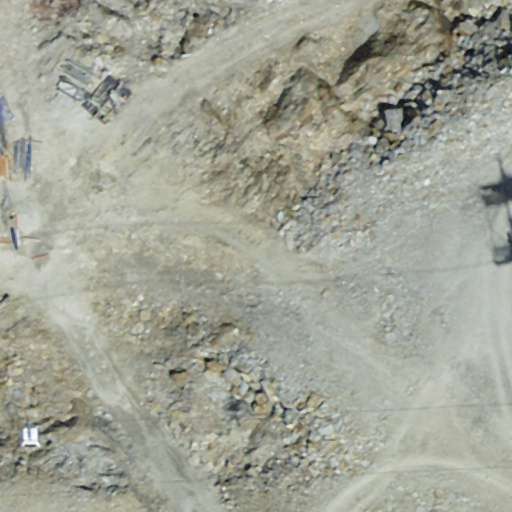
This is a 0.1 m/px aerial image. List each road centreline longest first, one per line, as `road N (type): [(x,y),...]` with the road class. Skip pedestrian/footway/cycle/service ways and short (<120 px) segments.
road 1 (track): [(375,0),(155,110),(80,160)]
road 2 (track): [(511,487),(423,490),(379,511)]
road 3 (track): [(511,285),(505,312),(511,419)]
